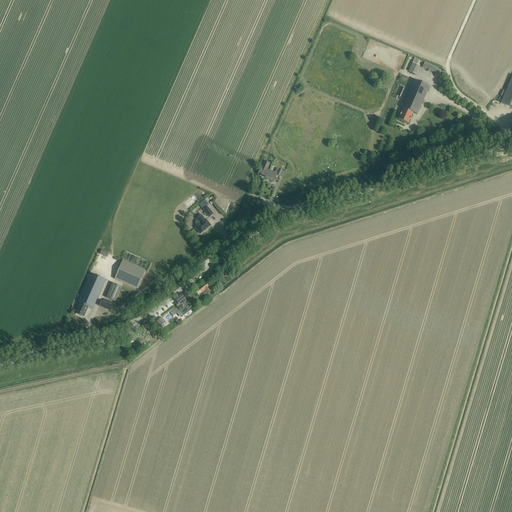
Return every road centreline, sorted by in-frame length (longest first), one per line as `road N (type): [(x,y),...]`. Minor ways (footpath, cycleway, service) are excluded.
road 1 (track): [(0,392),(125,365),(286,244),(511,172)]
road 2 (unclassified): [(511,143),(270,222),(125,333),(0,363)]
road 3 (track): [(108,277),(114,219),(209,0)]
road 4 (track): [(511,240),(431,511)]
road 5 (track): [(500,115),(457,91),(446,65),(475,0)]
